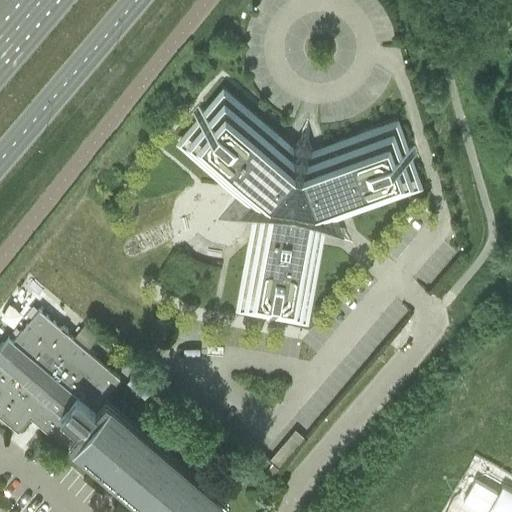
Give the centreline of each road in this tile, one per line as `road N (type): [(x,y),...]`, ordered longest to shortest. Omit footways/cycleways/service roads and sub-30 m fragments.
road 1 (unclassified): [(285,511),(431,330)]
road 2 (secondary): [(0,166),(141,0)]
